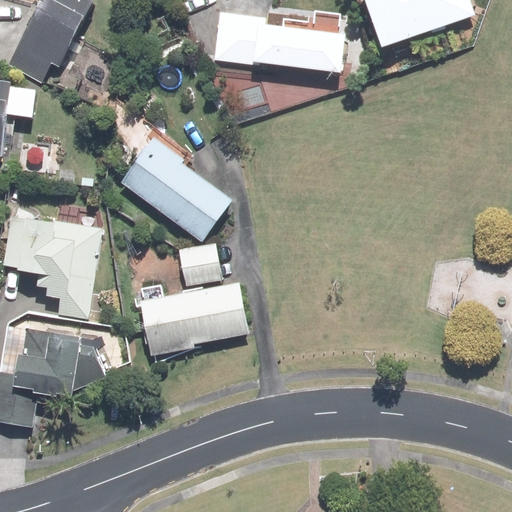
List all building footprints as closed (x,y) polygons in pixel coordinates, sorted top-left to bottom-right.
[(102,3),(97,0),(52,0),(15,65),(50,85),(61,66),(64,69),(80,41),(102,3)] [(366,0),(388,55),(482,17),(475,0),(366,0)] [(219,13),(215,64),(347,75),(352,17),(286,11),(284,33),(269,32),(270,18),(219,13)] [(16,86),(0,83),(0,161),(8,163),(15,118),(37,121),(41,96),(15,92),(16,86)] [(237,205),(154,141),(122,183),(205,247),(237,205)] [(106,231),(15,221),(9,273),(43,277),(41,297),(63,300),(61,320),(96,324),(106,231)] [(220,248),(182,254),(189,291),(226,284),(220,248)] [(243,286),(143,303),(152,357),(252,340),(243,286)] [(111,349),(82,344),(83,337),(9,325),(0,384),(0,424),(38,430),(43,398),(72,403),(74,395),(105,385),(111,349)]
